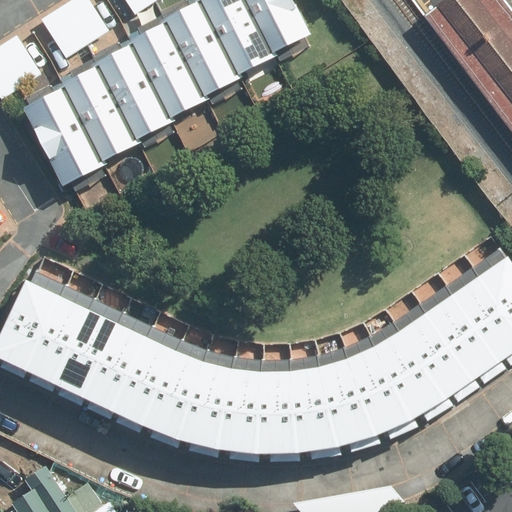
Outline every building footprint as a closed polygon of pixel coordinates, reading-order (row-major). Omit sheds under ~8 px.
[(66,90),(29,108),(65,182),(104,163),(102,159),(138,142),(136,137),(171,120),(169,116),(205,98),(203,95),(241,77),(239,73),(274,56),(272,51),(308,33),(292,0),(200,0),(202,3),(165,21),(167,25),(131,42),(133,46),(97,64),(99,68),(64,85),(66,90)] [(91,0),(75,0),(43,21),(68,59),(112,31),(91,0)] [(128,0),(138,15),(160,0),(128,0)] [(511,116),(511,0),(452,0),(432,15),(511,116)] [(19,35),(0,47),(0,94),(4,100),(44,74),(19,35)] [(29,278),(0,340),(0,352),(148,422),(183,437),(220,446),(260,448),(299,448),(337,441),(376,431),(412,415),(511,347),(511,265),(504,254),(400,329),(375,343),(349,354),(322,364),(292,367),(264,369),(232,368),(209,361),(180,351),(29,278)] [(79,511),(50,462),(27,475),(34,486),(11,499),(18,511),(79,511)] [(421,511),(396,482),(297,500),(306,511),(421,511)]
